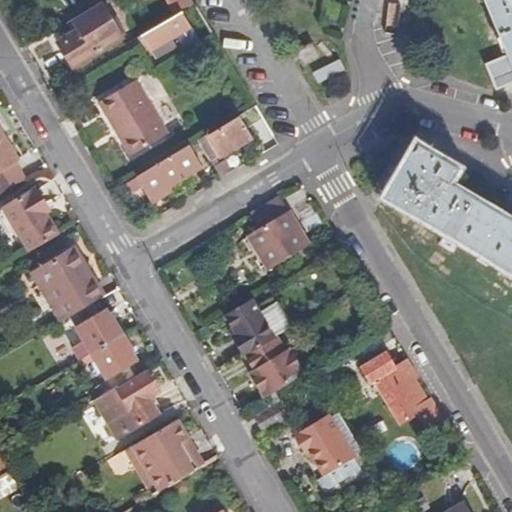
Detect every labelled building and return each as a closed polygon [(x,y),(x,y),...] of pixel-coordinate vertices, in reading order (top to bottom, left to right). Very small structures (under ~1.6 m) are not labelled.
[(168,0),(177,14),(184,9),(194,3),(192,0),(168,0)] [(511,0),(485,0),(508,56),(487,65),(498,92),(511,86),(511,0)] [(111,44),(90,9),(61,26),(68,37),(55,45),(70,70),(111,44)] [(177,14),(145,34),(159,57),(178,46),(174,39),(194,27),(184,9),(177,14)] [(295,58),(305,72),(322,59),(311,45),(295,58)] [(169,134),(136,79),(100,101),(132,156),(169,134)] [(200,138),(213,161),(218,158),(253,137),(239,114),(200,138)] [(0,190),(3,195),(26,181),(16,164),(21,161),(0,124),(0,190)] [(203,167),(213,161),(200,138),(190,144),(203,167)] [(190,144),(137,176),(144,188),(151,199),(203,167),(190,144)] [(385,199),(511,275),(511,222),(450,185),(459,170),(417,146),(385,199)] [(222,163),(218,158),(213,161),(223,176),(235,169),(229,159),(222,163)] [(144,188),(137,176),(121,186),(127,197),(144,188)] [(31,252),(59,236),(42,207),(46,204),(36,188),(4,207),(31,252)] [(260,230),(249,237),(247,238),(267,270),(308,245),(301,233),(278,196),(250,214),(260,230)] [(93,305),(103,298),(71,244),(39,263),(57,294),(52,298),(65,321),(71,318),(93,305)] [(57,294),(39,263),(33,266),(52,298),(57,294)] [(252,298),(224,315),(235,334),(231,337),(243,356),(269,340),(278,334),(290,327),(276,303),(261,313),(252,298)] [(99,315),(93,305),(71,318),(84,341),(73,348),(80,361),(92,354),(124,335),(109,309),(99,315)] [(287,349),(278,334),(269,340),(243,356),(242,357),(251,372),(248,374),(262,398),(306,371),(292,347),(287,349)] [(139,359),(124,335),(92,354),(112,388),(115,387),(135,375),(129,365),(139,359)] [(416,375),(406,358),(393,366),(383,350),(358,366),(368,383),(374,380),(398,422),(413,412),(429,436),(446,425),(441,417),(430,397),(426,400),(413,377),(416,375)] [(115,387),(112,388),(94,399),(118,439),(158,415),(148,397),(160,390),(148,372),(117,390),(115,387)] [(263,431),(287,416),(278,402),(254,417),(263,431)] [(359,409),(348,416),(362,442),(373,434),(359,409)] [(328,490),(331,488),(361,471),(353,458),(330,419),(327,414),(293,435),(304,452),(309,450),(324,476),(317,482),(322,490),(328,490)] [(330,419),(353,458),(362,453),(338,414),(330,419)] [(160,490),(192,471),(177,445),(188,438),(178,421),(135,447),(160,490)] [(177,445),(192,471),(204,464),(188,438),(177,445)] [(0,472),(6,469),(7,471),(13,468),(5,452),(0,443),(0,472)] [(136,504),(146,498),(142,491),(131,497),(136,504)] [(449,511),(469,511),(464,503),(449,511)]
